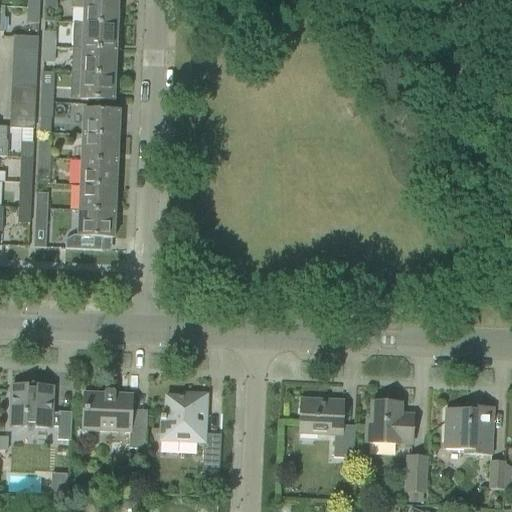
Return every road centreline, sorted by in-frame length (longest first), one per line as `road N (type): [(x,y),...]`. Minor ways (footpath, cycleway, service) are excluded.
road 1 (residential): [(147,322),(162,0)]
road 2 (tertiary): [(511,347),(252,331)]
road 3 (unclassified): [(249,511),(252,331)]
road 4 (tertiary): [(147,322),(0,325)]
